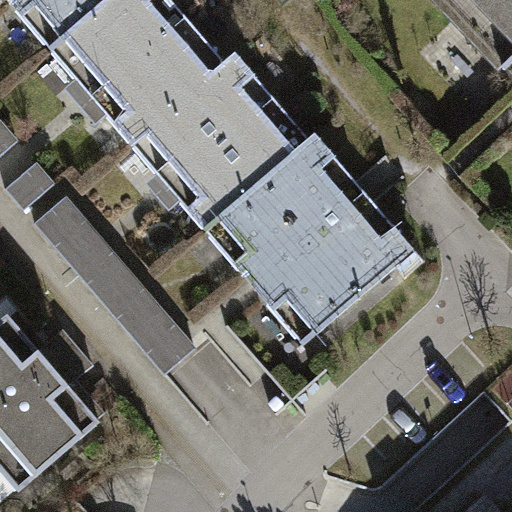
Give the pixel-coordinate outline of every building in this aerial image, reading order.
[(0,0),(305,364),(415,272),(310,146),(302,153),(235,73),(226,81),(158,0),(0,0)] [(511,71),(511,0),(423,0),(502,81),(511,71)] [(43,228),(175,370),(205,342),(73,200),(43,228)] [(102,423),(10,318),(0,326),(0,490),(10,503),(102,423)] [(490,511),(479,499),(464,511),(490,511)]
